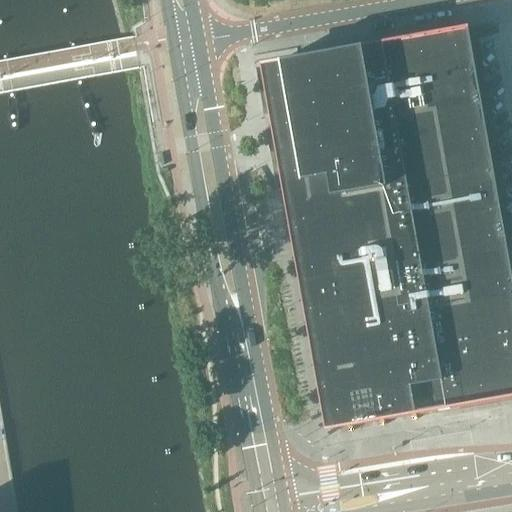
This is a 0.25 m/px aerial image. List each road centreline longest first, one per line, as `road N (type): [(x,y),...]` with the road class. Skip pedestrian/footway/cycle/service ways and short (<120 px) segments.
road 1 (secondary): [(173,44),(218,295),(241,341)]
road 2 (secondary): [(241,341),(245,293),(198,41)]
road 3 (unclassified): [(198,41),(444,0)]
road 4 (secondary): [(272,504),(511,468)]
road 5 (secondary): [(272,504),(241,341)]
